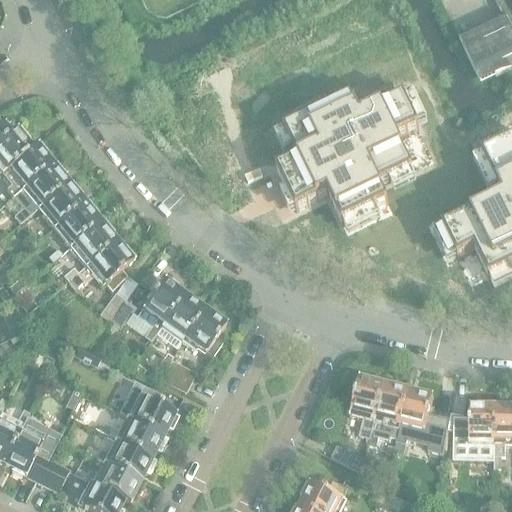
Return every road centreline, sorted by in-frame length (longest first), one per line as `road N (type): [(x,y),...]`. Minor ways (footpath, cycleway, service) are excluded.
road 1 (residential): [(56,47),(106,124),(173,198),(297,292)]
road 2 (residential): [(297,292),(180,511)]
road 3 (residential): [(245,511),(344,316)]
road 4 (residential): [(344,316),(387,333),(511,354)]
